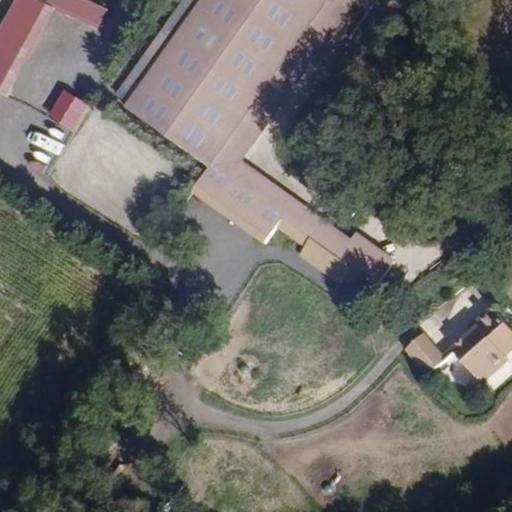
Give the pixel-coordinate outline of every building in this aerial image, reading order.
[(0,92),(6,96),(52,10),(33,0),(14,0),(0,27),(0,92)] [(108,11),(81,0),(44,0),(43,3),(100,28),(108,11)] [(336,7),(322,0),(201,0),(186,20),(139,97),(199,141),(186,160),(223,183),(244,153),(228,142),(250,109),(266,119),(336,7)] [(322,0),(336,7),(266,119),(253,140),(357,0),(322,0)] [(253,140),(266,119),(250,109),(228,142),(244,153),(253,140)] [(52,162),(55,147),(27,141),(24,156),(52,162)] [(345,228),(244,153),(223,183),(270,213),(273,210),(304,231),(302,234),(336,254),(344,250),(335,243),(345,228)] [(223,183),(186,160),(179,170),(215,197),(223,183)] [(270,213),(223,183),(215,197),(259,229),(270,213)] [(304,231),(273,210),(270,213),(302,234),(304,231)] [(364,242),(345,228),(335,243),(344,250),(364,242)] [(336,254),(302,234),(296,242),(321,261),(336,254)] [(393,263),(364,242),(344,250),(354,257),(383,278),(393,263)] [(354,257),(344,250),(336,254),(350,263),(354,257)] [(344,270),(350,263),(336,254),(321,261),(341,276),(344,270)] [(383,278),(354,257),(350,263),(380,282),(383,278)] [(380,282),(350,263),(344,270),(373,291),(380,282)] [(511,323),(503,313),(487,327),(491,331),(464,355),(493,388),(511,371),(511,323)] [(456,365),(434,338),(416,353),(438,379),(456,365)]
